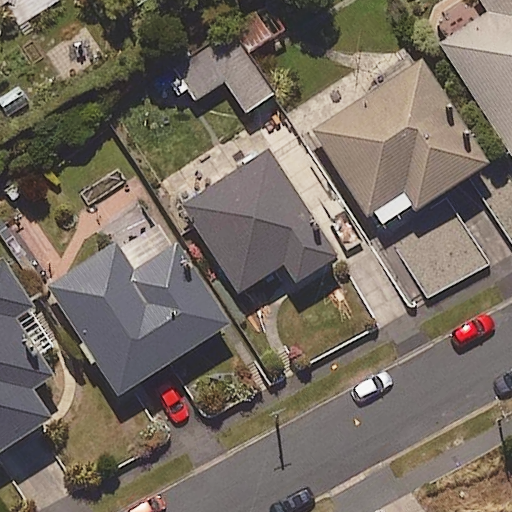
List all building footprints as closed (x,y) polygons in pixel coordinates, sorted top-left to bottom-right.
[(58,0),(57,0),(6,0),(5,1),(20,24),(58,0)] [(511,0),(478,0),(488,16),(440,47),(511,159),(511,0)] [(226,23),(170,61),(197,101),(224,82),(245,114),(274,94),(226,23)] [(486,169),(413,53),(303,123),(377,238),(486,169)] [(338,261),(268,154),(182,210),(238,297),(282,269),(295,288),(338,261)] [(133,276),(115,247),(49,289),(118,399),(228,330),(177,249),(133,276)] [(0,264),(0,456),(51,423),(32,395),(53,381),(38,357),(55,346),(1,264),(0,264)]
